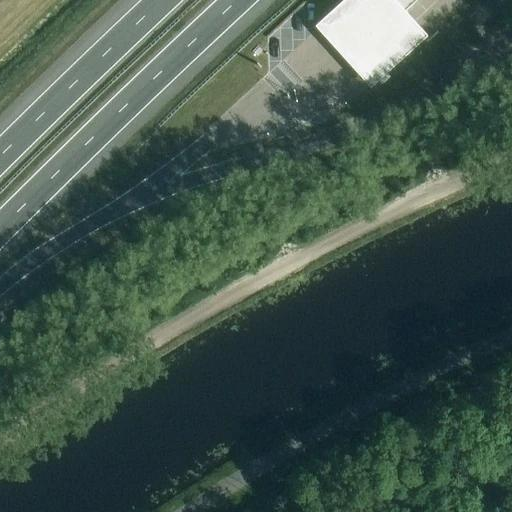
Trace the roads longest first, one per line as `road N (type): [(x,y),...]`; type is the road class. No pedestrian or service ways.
road 1 (track): [(511,167),(373,222),(75,391),(0,454)]
road 2 (motorway): [(0,231),(240,0)]
road 3 (motorway): [(165,0),(0,158)]
road 4 (motorway): [(0,292),(148,194)]
